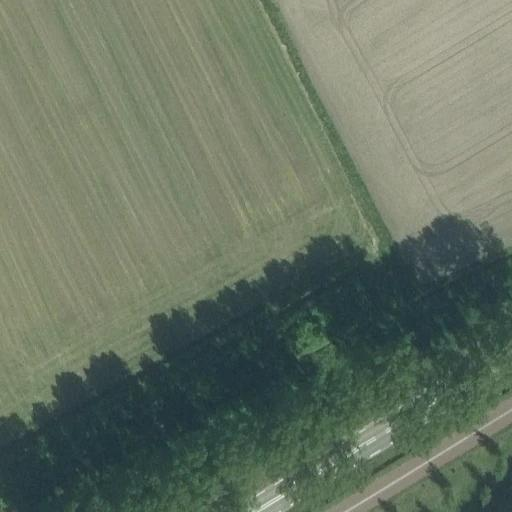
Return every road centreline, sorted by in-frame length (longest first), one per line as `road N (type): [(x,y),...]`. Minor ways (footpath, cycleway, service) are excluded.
road 1 (secondary): [(256,511),(511,358)]
road 2 (unclassified): [(339,511),(511,404)]
